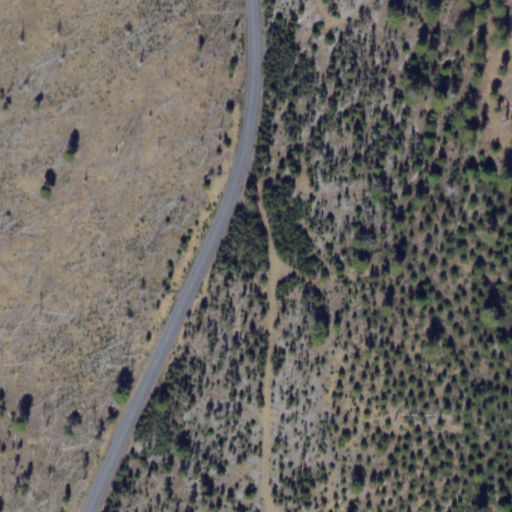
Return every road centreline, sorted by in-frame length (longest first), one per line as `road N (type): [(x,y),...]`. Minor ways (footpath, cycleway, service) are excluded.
road 1 (residential): [(249,0),(249,112),(233,176),(83,511)]
road 2 (track): [(239,157),(264,242),(260,479),(268,511)]
